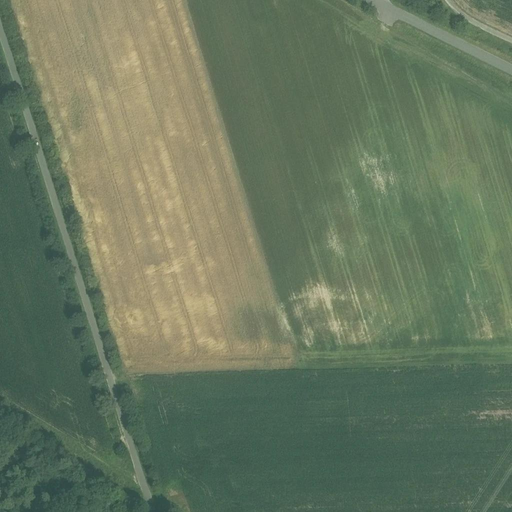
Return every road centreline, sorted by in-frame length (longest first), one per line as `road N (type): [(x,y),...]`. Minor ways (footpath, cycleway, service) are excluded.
road 1 (unclassified): [(0,47),(149,511)]
road 2 (unclassified): [(511,79),(372,0)]
